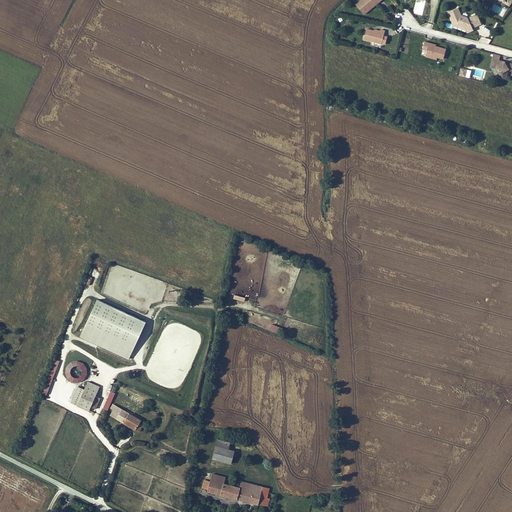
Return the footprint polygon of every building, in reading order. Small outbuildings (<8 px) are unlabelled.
[(361,0),(356,5),(360,9),(363,6),(365,9),(376,0),(378,0),(380,1),(381,0),(361,0)] [(364,14),(380,1),(378,0),(376,0),(365,9),(363,6),(360,9),(364,14)] [(511,0),(501,0),(503,1),(501,5),(507,9),(511,0)] [(468,18),(461,15),(458,8),(448,12),(454,25),(458,24),(465,26),(467,32),(473,30),(471,25),(474,24),(475,27),(481,24),(477,14),(468,18)] [(366,29),(364,39),(381,44),(385,31),(380,30),(379,32),(374,31),(366,29)] [(427,50),(426,54),(437,57),(443,59),(446,49),(435,46),(429,44),(429,43),(425,41),(422,49),(427,50)] [(511,70),(511,63),(507,66),(504,62),(499,60),(500,55),(494,54),(490,66),(495,68),(495,67),(496,66),(500,73),(500,75),(506,77),(508,70),(511,70)] [(500,73),(496,66),(495,67),(499,74),(498,77),(506,79),(506,77),(500,75),(500,73)] [(129,358),(146,318),(95,298),(79,338),(129,358)] [(280,332),(282,327),(271,323),(269,328),(280,332)] [(54,358),(42,393),(47,395),(59,360),(54,358)] [(84,360),(64,363),(68,382),(87,379),(84,360)] [(98,388),(101,382),(89,377),(86,383),(98,388)] [(85,388),(96,393),(98,388),(86,383),(85,388)] [(80,398),(91,403),(96,393),(85,388),(80,398)] [(110,390),(103,408),(108,410),(115,392),(110,390)] [(102,395),(96,393),(91,403),(97,406),(102,395)] [(77,403),(88,408),(91,403),(80,398),(80,397),(77,403)] [(129,409),(125,418),(141,426),(144,419),(140,417),(141,414),(129,409)] [(222,447),(228,448),(230,441),(216,438),(214,445),(222,447)] [(211,457),(219,459),(222,447),(214,445),(211,457)] [(228,448),(222,447),(219,459),(231,462),(234,449),(228,448)] [(209,490),(220,493),(223,480),(224,475),(212,472),(210,480),(208,489),(209,490)] [(247,487),(223,480),(220,493),(265,504),(269,487),(249,482),(247,487)]
